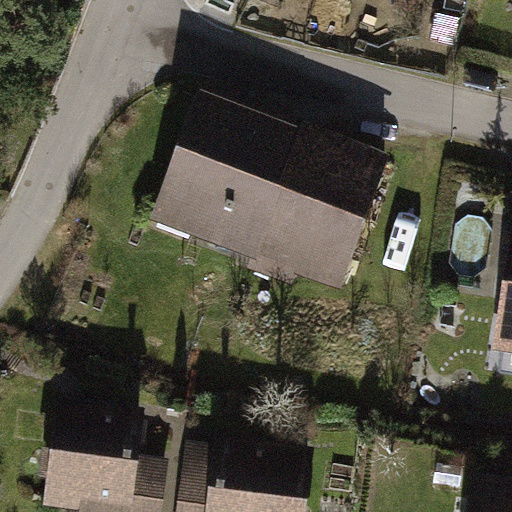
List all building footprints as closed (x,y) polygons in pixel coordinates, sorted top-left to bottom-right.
[(203,86),(152,223),(339,293),(391,156),(203,86)] [(511,282),(502,354),(511,355),(511,282)] [(58,410),(46,501),(127,511),(148,511),(161,424),(58,410)] [(213,445),(202,511),(308,511),(316,461),(213,445)] [(511,511),(511,485),(477,480),(472,511),(511,511)]
